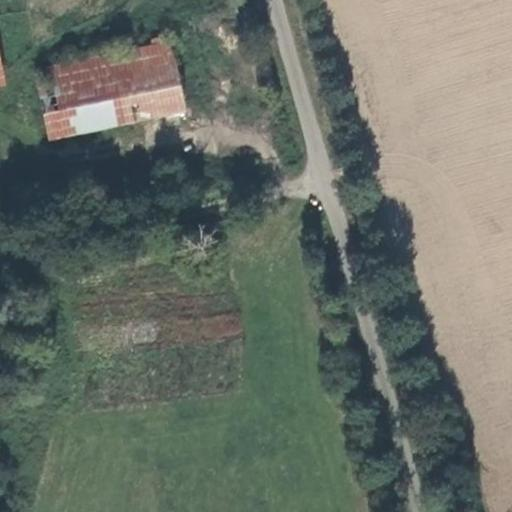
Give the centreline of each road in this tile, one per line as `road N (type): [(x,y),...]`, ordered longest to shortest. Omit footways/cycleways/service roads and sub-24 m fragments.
road 1 (unclassified): [(431,511),(324,187)]
road 2 (unclassified): [(0,243),(324,187)]
road 3 (unclassified): [(324,187),(272,0)]
